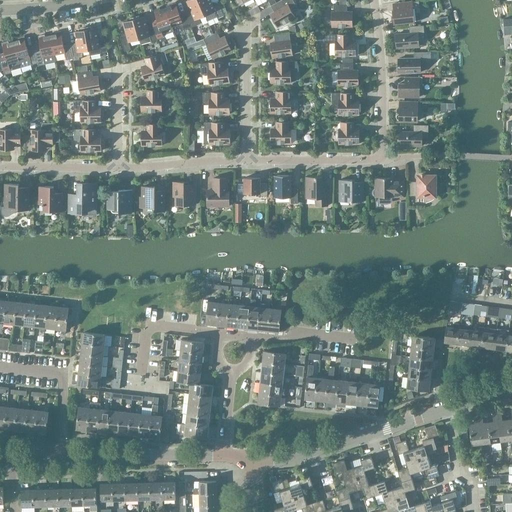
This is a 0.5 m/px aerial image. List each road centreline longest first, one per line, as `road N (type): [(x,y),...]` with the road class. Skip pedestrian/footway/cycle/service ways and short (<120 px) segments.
road 1 (tertiary): [(249,461),(308,453),(445,409)]
road 2 (tertiary): [(55,456),(224,453)]
road 3 (residential): [(381,160),(374,0)]
road 4 (residential): [(55,456),(63,374),(0,367)]
road 5 (residential): [(381,160),(247,160)]
road 6 (residential): [(511,160),(381,160)]
road 7 (residential): [(247,160),(118,170)]
road 8 (residential): [(247,160),(247,32)]
road 9 (residential): [(140,375),(145,326),(218,333)]
